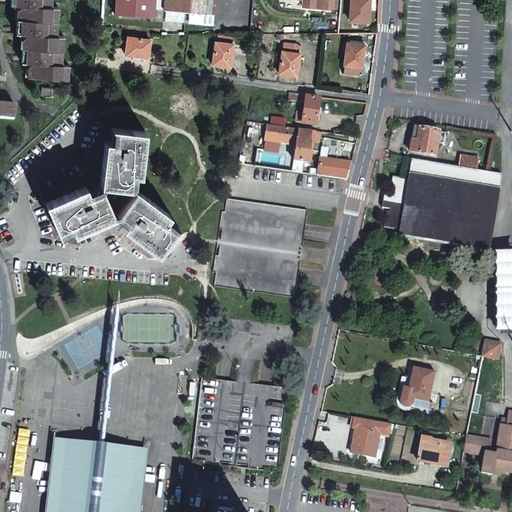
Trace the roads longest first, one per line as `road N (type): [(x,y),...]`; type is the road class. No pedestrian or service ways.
road 1 (residential): [(291,511),(380,96),(390,0)]
road 2 (unknown): [(503,511),(324,480),(297,463)]
road 3 (unknown): [(445,386),(441,370),(417,362),(315,376)]
road 4 (unknown): [(144,263),(0,251)]
